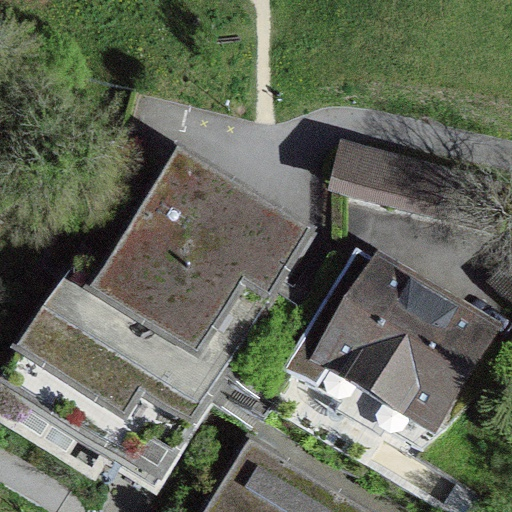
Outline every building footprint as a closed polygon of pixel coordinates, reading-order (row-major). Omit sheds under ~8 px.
[(349,154),(340,190),(495,227),(503,191),(349,154)] [(93,296),(67,281),(1,388),(109,454),(124,428),(175,459),(254,331),(228,316),(259,265),(285,281),(310,239),(280,221),(268,239),(223,211),(234,193),(177,158),(93,296)] [(511,267),(493,289),(511,306),(511,267)] [(364,308),(338,292),(288,375),(414,449),(483,335),(383,276),(364,308)] [(361,511),(249,443),(206,511),(361,511)]
